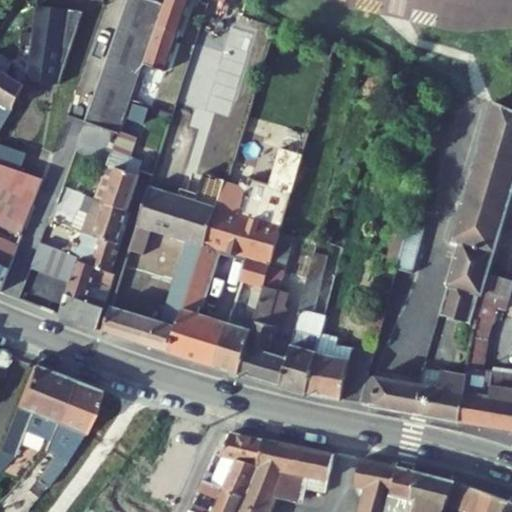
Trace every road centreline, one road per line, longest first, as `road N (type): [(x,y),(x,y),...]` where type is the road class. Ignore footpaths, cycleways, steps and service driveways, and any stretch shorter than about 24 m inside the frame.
road 1 (secondary): [(230,398),(511,469)]
road 2 (secondary): [(0,316),(230,398)]
road 3 (residential): [(182,511),(230,398)]
